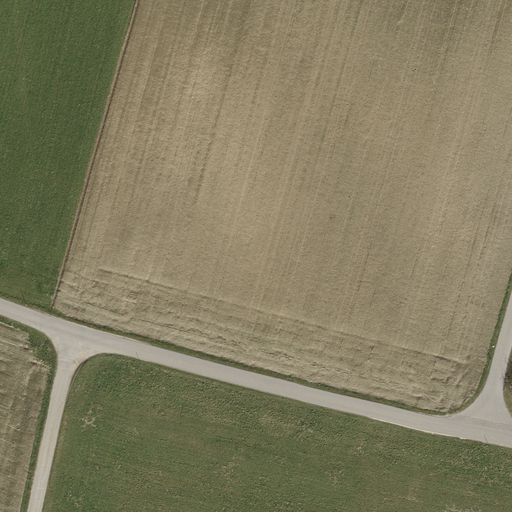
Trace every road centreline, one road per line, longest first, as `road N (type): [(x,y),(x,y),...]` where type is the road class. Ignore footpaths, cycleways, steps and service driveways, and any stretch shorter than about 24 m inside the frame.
road 1 (track): [(511,438),(74,333),(0,305)]
road 2 (track): [(74,333),(36,511)]
